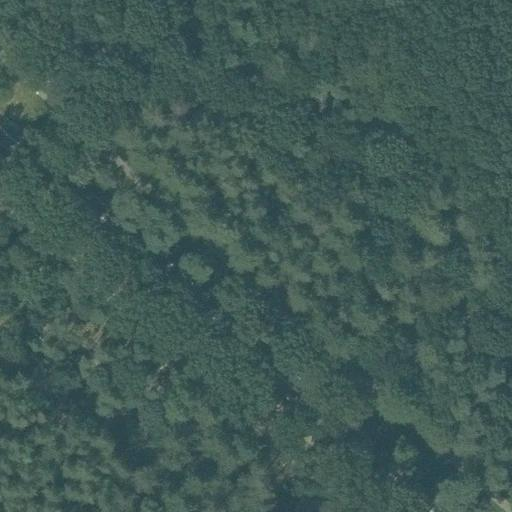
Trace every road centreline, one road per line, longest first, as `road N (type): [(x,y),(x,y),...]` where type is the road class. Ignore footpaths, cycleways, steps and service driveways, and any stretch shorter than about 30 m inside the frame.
road 1 (tertiary): [(441,511),(0,123)]
road 2 (track): [(241,0),(43,83)]
